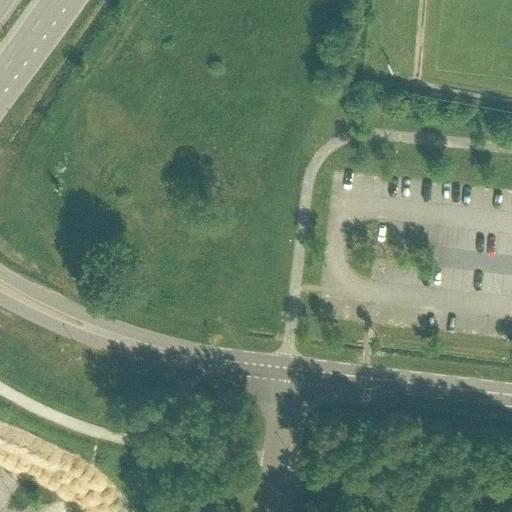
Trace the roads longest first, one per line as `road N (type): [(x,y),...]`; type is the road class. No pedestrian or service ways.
road 1 (tertiary): [(511,396),(288,371)]
road 2 (tertiary): [(288,371),(133,346),(101,332)]
road 3 (unclassified): [(267,511),(288,371)]
